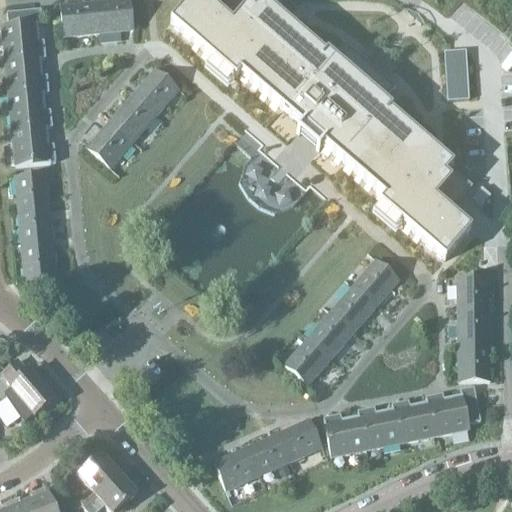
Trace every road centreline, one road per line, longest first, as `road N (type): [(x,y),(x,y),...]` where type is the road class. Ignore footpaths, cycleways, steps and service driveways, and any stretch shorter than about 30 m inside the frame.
road 1 (residential): [(365,511),(461,468),(511,459)]
road 2 (residential): [(100,409),(0,303)]
road 3 (residential): [(194,511),(100,409)]
road 4 (residential): [(0,482),(100,409)]
